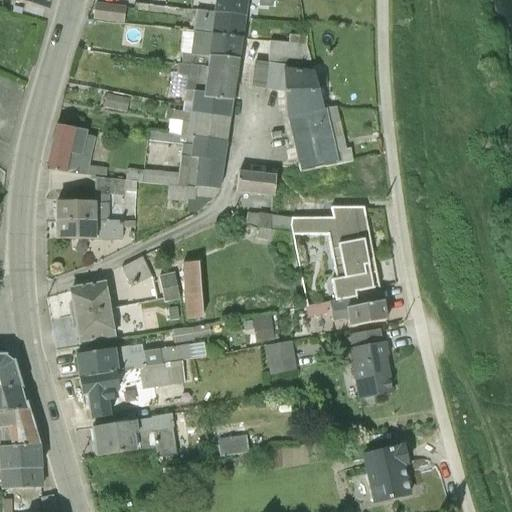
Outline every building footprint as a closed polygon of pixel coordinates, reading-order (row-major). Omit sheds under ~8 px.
[(13,0),(46,10),(48,0),(13,0)] [(192,0),(193,14),(211,16),(213,3),(195,0),(192,0)] [(213,0),(213,3),(211,16),(243,19),(245,0),(213,0)] [(262,1),(261,9),(274,10),(275,2),(262,1)] [(92,5),(90,22),(122,26),(124,9),(92,5)] [(191,35),(208,37),(211,16),(193,14),(191,35)] [(211,16),(208,37),(239,41),(241,41),(243,19),(211,16)] [(189,51),(191,35),(183,34),(176,34),(174,48),(173,54),(180,56),(181,50),(189,51)] [(181,50),(180,56),(189,57),(206,60),(208,37),(191,35),(189,51),(181,50)] [(208,37),(206,60),(237,62),(239,41),(208,37)] [(284,68),(283,72),(312,74),(304,47),(304,39),(287,37),(286,46),(266,44),(265,66),(284,68)] [(179,66),(205,70),(206,60),(189,57),(180,56),(179,66)] [(205,70),(201,96),(201,100),(230,104),(237,62),(206,60),(205,70)] [(284,68),(265,66),(252,64),(249,89),(282,94),(281,72),(283,72),(284,68)] [(182,93),(191,94),(201,96),(205,70),(179,66),(176,66),(175,77),(184,79),(182,93)] [(281,72),(282,94),(284,121),(285,120),(323,112),(312,74),(283,72),(281,72)] [(180,147),(189,148),(191,141),(184,140),(187,120),(191,94),(182,93),(182,104),(180,114),(172,113),(171,122),(167,122),(165,136),(146,134),(145,142),(147,143),(180,147)] [(105,94),(102,108),(125,113),(128,99),(105,94)] [(191,94),(187,120),(227,125),(230,104),(201,100),(201,96),(191,94)] [(324,112),(327,127),(337,125),(333,110),(324,112)] [(323,112),(285,120),(295,166),(298,173),(321,169),(336,167),(333,154),(327,127),(324,112),(323,112)] [(184,140),(191,141),(224,145),(227,125),(187,120),(184,140)] [(327,127),(333,154),(348,151),(337,125),(327,127)] [(63,175),(73,131),(55,128),(44,173),(63,175)] [(73,131),(63,175),(85,178),(93,180),(103,181),(105,171),(87,168),(94,140),(84,137),(85,133),(73,131)] [(192,189),(212,192),(218,192),(221,165),(224,145),(191,141),(189,148),(188,160),(195,161),(192,189)] [(123,183),(135,184),(140,185),(158,187),(157,194),(165,195),(164,213),(184,214),(185,202),(192,203),(193,198),(211,201),(212,192),(192,189),(195,161),(188,160),(189,148),(180,147),(177,176),(142,173),(140,173),(125,171),(123,183)] [(333,154),(336,167),(351,164),(348,151),(333,154)] [(298,173),(295,166),(287,167),(286,179),(299,180),(298,173)] [(236,174),(233,195),(272,200),(274,178),(236,174)] [(94,204),(94,223),(106,223),(107,205),(107,197),(122,199),(123,194),(134,195),(135,184),(123,183),(103,181),(93,180),(91,204),(94,204)] [(53,224),(94,223),(94,204),(91,204),(53,204),(53,224)] [(287,218),(291,235),(320,235),(326,235),(334,280),(328,280),(332,298),(332,303),(339,301),(354,298),(353,294),(379,289),(377,277),(367,235),(362,208),(341,208),(338,208),(327,208),(329,218),(298,218),(287,218)] [(274,226),(275,217),(244,214),(243,224),(256,227),(263,229),(274,231),(274,227),(274,226)] [(287,218),(275,217),(274,226),(274,227),(274,231),(263,229),(256,227),(253,241),(266,242),(265,247),(272,248),(278,249),(280,250),(284,262),(287,274),(296,271),(293,251),(292,244),(291,235),(287,218)] [(94,223),(53,224),(53,241),(94,242),(94,223)] [(94,223),(94,242),(92,244),(120,243),(120,223),(106,223),(94,223)] [(140,259),(119,270),(129,289),(150,278),(140,259)] [(196,265),(179,266),(183,321),(200,320),(196,265)] [(172,275),(156,278),(162,305),(177,302),(172,275)] [(72,318),(109,312),(105,290),(104,285),(66,291),(67,293),(68,298),(72,318)] [(339,301),(332,303),(329,304),(303,309),(305,319),(329,314),(331,323),(344,320),(346,328),(386,320),(382,303),(379,289),(353,294),(354,298),(339,301)] [(156,311),(145,312),(147,331),(158,330),(156,311)] [(109,312),(72,318),(76,340),(76,346),(113,340),(112,332),(109,312)] [(268,316),(249,319),(254,345),(272,342),(268,316)] [(205,327),(190,330),(191,336),(206,333),(205,327)] [(349,350),(381,345),(378,331),(346,337),(349,350)] [(289,344),(263,348),(268,377),(294,372),(289,344)] [(381,345),(349,350),(346,351),(356,401),(391,396),(384,344),(381,345)] [(112,351),(115,374),(180,363),(188,361),(186,347),(158,351),(158,353),(141,356),(139,349),(127,351),(126,349),(112,351)] [(115,374),(112,351),(73,357),(76,380),(113,375),(115,374)] [(0,400),(20,391),(12,363),(2,356),(0,355),(0,400)] [(115,374),(113,375),(116,393),(126,392),(127,394),(183,386),(180,363),(115,374)] [(113,375),(76,380),(79,400),(84,399),(88,422),(107,419),(105,403),(110,402),(110,394),(116,393),(113,375)] [(0,400),(0,423),(27,411),(20,391),(0,400)] [(0,423),(0,465),(37,447),(32,429),(27,411),(0,423)] [(132,437),(135,453),(153,450),(155,460),(174,457),(170,431),(184,428),(182,414),(170,416),(149,420),(149,421),(135,423),(137,436),(132,437)] [(137,436),(135,423),(89,430),(89,431),(93,458),(135,453),(132,437),(137,436)] [(216,447),(209,447),(211,460),(218,458),(246,455),(244,438),(216,442),(216,447)] [(377,450),(359,454),(370,504),(409,496),(402,467),(408,466),(402,444),(397,445),(377,450)] [(37,447),(0,465),(0,468),(8,492),(40,490),(37,447)] [(44,509),(56,510),(52,495),(39,497),(44,509)]
